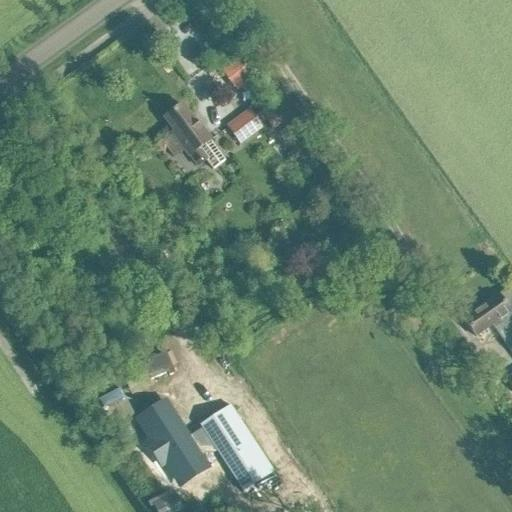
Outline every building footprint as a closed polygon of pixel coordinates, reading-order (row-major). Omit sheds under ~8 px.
[(240,58),(220,73),(233,90),(253,76),(240,58)] [(193,118),(190,119),(180,106),(162,119),(172,132),(170,134),(172,137),(162,144),(174,160),(184,153),(188,158),(189,158),(197,168),(205,162),(212,171),(224,162),(210,142),(193,118)] [(239,146),(262,129),(249,113),(227,129),(239,146)] [(282,124),(274,113),(264,121),(272,132),(282,124)] [(511,352),(511,309),(502,295),(498,297),(496,295),(461,319),(476,340),(492,329),(510,354),(511,352)] [(166,410),(141,426),(152,442),(148,445),(160,464),(164,462),(173,475),(198,459),(197,456),(212,447),(242,494),(243,493),(242,491),(271,472),(272,474),(273,474),(243,427),(224,439),(212,421),(213,421),(212,420),(200,427),(200,426),(199,427),(202,431),(187,441),(183,435),(166,410)] [(296,510),(308,502),(300,488),(288,496),(296,510)] [(174,495),(152,507),(154,511),(177,511),(182,509),(174,495)]
